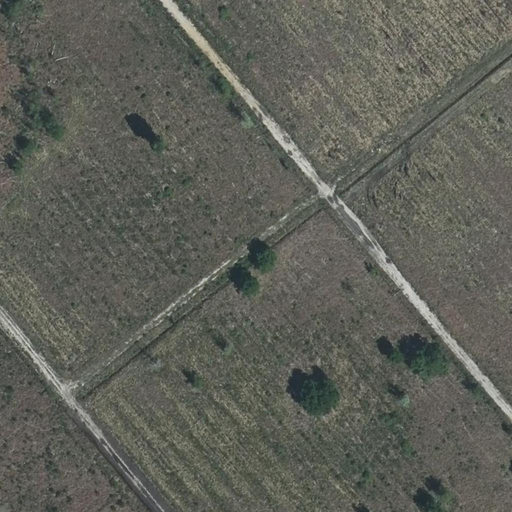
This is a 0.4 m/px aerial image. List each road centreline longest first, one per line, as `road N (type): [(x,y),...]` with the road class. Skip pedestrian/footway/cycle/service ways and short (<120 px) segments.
road 1 (track): [(511,415),(164,0)]
road 2 (track): [(0,312),(164,511)]
